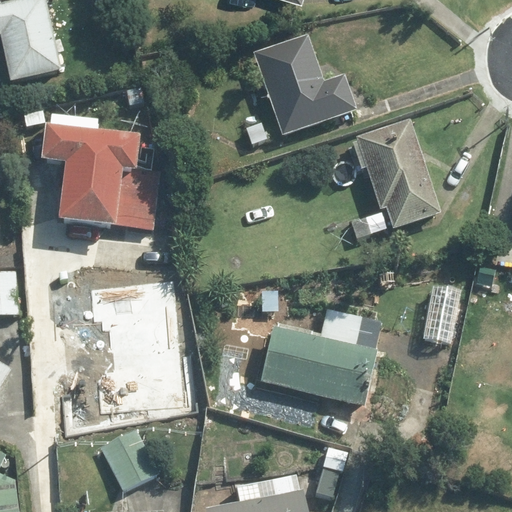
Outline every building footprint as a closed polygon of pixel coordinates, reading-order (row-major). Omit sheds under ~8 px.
[(43,0),(20,0),(0,4),(0,49),(7,83),(59,73),(43,0)] [(306,37),(253,55),(281,136),(355,111),(343,76),(322,83),(306,37)] [(409,121),(356,139),(379,211),(385,209),(392,231),(440,216),(409,121)] [(62,165),(56,222),(114,229),(120,172),(133,174),(137,138),(42,128),(39,162),(62,165)] [(14,273),(0,274),(0,316),(16,316),(14,273)] [(376,354),(272,330),(259,384),(363,408),(376,354)] [(0,387),(9,371),(0,366),(0,387)] [(210,411),(209,423),(222,424),(223,411),(210,411)] [(134,431),(100,448),(123,492),(157,475),(134,431)] [(347,457),(329,451),(316,497),(334,503),(347,457)] [(380,468),(372,489),(421,509),(429,488),(380,468)] [(221,482),(199,484),(201,504),(222,502),(221,482)] [(306,511),(302,491),(204,510),(204,511),(306,511)] [(484,511),(457,503),(453,511),(484,511)]
